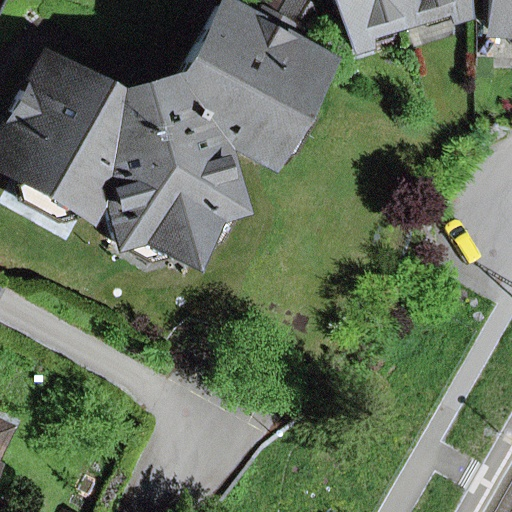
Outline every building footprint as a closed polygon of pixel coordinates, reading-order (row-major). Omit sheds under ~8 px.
[(296,0),(265,0),(260,10),(313,40),(314,41),(307,6),(296,0)] [(331,0),(346,31),(399,15),(394,0),(331,0)] [(394,0),(399,15),(446,0),(394,0)] [(511,25),(511,0),(489,0),(488,24),(511,25)] [(216,7),(170,89),(146,76),(140,86),(124,91),(116,105),(37,60),(0,126),(0,171),(79,216),(96,185),(112,242),(134,236),(180,263),(207,216),(228,210),(211,148),(202,143),(208,132),(260,162),(316,63),(304,56),(250,27),(216,7)] [(304,56),(313,40),(260,10),(250,27),(304,56)] [(342,511),(326,503),(320,511),(342,511)]
